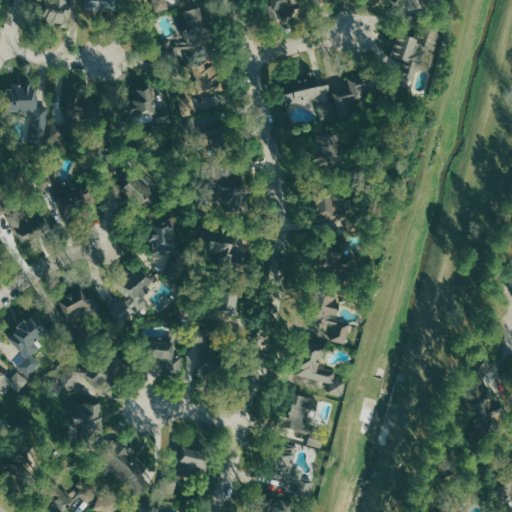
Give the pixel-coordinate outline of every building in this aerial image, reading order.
[(70,0),(47,0),(43,23),(68,28),(73,1),(70,0)] [(86,0),(86,10),(118,11),(118,0),(86,0)] [(169,9),(167,0),(153,0),(155,11),(169,9)] [(304,6),(302,0),(266,0),(272,17),(282,14),(283,18),(295,14),(294,9),(304,6)] [(430,0),(392,0),(410,19),(430,0)] [(182,11),(190,48),(211,43),(203,6),(182,11)] [(442,29),(422,22),(417,38),(399,32),(391,56),(403,60),(395,82),(410,87),(424,46),(435,50),(442,29)] [(197,86),(186,88),(188,97),(179,99),(183,116),(198,113),(194,95),(224,89),(219,66),(211,68),(209,61),(193,65),(197,86)] [(283,83),(287,105),(317,99),(321,123),(339,120),(335,98),(323,100),(322,93),(331,91),(328,74),(318,76),(317,70),(307,72),(307,78),(283,83)] [(347,80),(348,87),(334,90),(341,117),(358,113),(355,99),(374,94),(369,75),(347,80)] [(37,111),(36,84),(7,85),(8,112),(37,111)] [(135,124),(157,121),(152,84),(130,87),(135,124)] [(187,137),(220,135),(219,126),(195,127),(195,116),(186,117),(187,137)] [(316,165),(339,166),(340,132),(317,132),(316,165)] [(0,171),(1,173),(13,168),(4,149),(0,150),(0,171)] [(54,187),(63,212),(91,201),(84,183),(71,188),(63,168),(36,179),(41,192),(54,187)] [(140,180),(136,175),(123,187),(145,211),(157,200),(151,194),(160,186),(148,173),(140,180)] [(246,178),(215,176),(213,201),(228,202),(227,212),(243,213),(246,178)] [(334,200),(334,193),(316,194),(317,225),(345,224),(345,200),(334,200)] [(50,228),(38,204),(10,217),(21,242),(50,228)] [(152,252),(176,252),(176,219),(151,220),(152,252)] [(203,259),(234,263),(237,238),(223,236),(223,231),(207,229),(203,259)] [(321,269),(349,267),(347,240),(320,241),(321,269)] [(147,302),(141,296),(156,282),(143,268),(136,273),(133,270),(117,286),(126,295),(111,309),(124,323),(147,302)] [(67,319),(102,310),(96,287),(61,296),(67,319)] [(218,290),(217,313),(238,314),(239,291),(218,290)] [(347,343),(351,323),(337,321),(341,297),(321,294),(317,317),(319,318),(317,332),(332,334),(331,340),(347,343)] [(42,362),(34,355),(41,347),(37,343),(52,327),(34,311),(9,339),(28,356),(18,367),(29,377),(42,362)] [(208,346),(211,330),(196,328),(193,343),(208,346)] [(176,342),(149,340),(148,375),(182,376),(183,355),(176,355),(176,342)] [(296,374),(332,382),(330,393),(344,396),(347,382),(335,379),(337,371),(321,367),(326,345),(304,340),(296,374)] [(218,379),(223,356),(204,352),(199,375),(218,379)] [(462,398),(479,430),(506,416),(484,373),(494,368),(487,356),(466,367),(478,389),(462,398)] [(101,379),(112,376),(109,362),(98,365),(101,379)] [(13,378),(0,370),(0,390),(1,390),(7,394),(12,387),(21,393),(29,379),(17,372),(13,378)] [(320,397),(293,395),(290,416),(280,415),(279,427),(312,430),(313,425),(317,425),(320,397)] [(94,419),(93,410),(69,415),(74,440),(106,434),(103,417),(94,419)] [(325,440),(311,435),(308,443),(322,448),(325,440)] [(152,483),(142,474),(149,466),(120,441),(97,468),(109,477),(113,473),(140,497),(152,483)] [(312,496),(315,480),(303,478),(305,470),(294,468),(298,445),(277,441),(271,476),(288,480),(286,491),(312,496)] [(205,468),(209,454),(183,447),(179,462),(205,468)] [(0,475),(26,476),(26,453),(0,453),(0,475)] [(166,491),(180,495),(188,474),(173,469),(166,491)] [(511,509),(511,476),(496,492),(511,509)] [(70,511),(70,488),(44,487),(43,511),(70,511)] [(288,499),(278,501),(280,510),(289,509),(288,499)]
